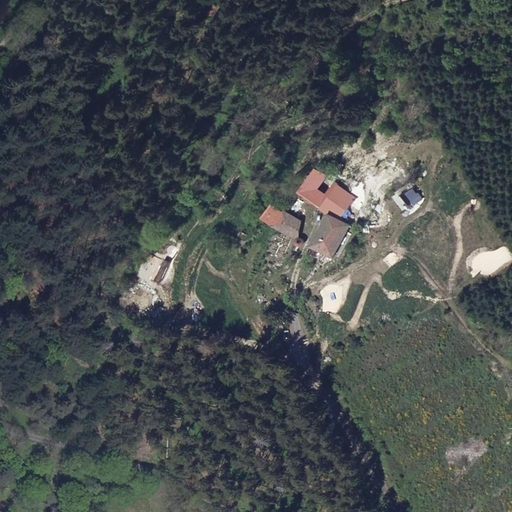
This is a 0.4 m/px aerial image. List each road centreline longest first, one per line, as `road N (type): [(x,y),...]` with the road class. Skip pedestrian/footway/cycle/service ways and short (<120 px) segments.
road 1 (track): [(511,363),(482,341),(400,246),(291,300),(308,354),(189,313),(124,308),(112,277),(126,241),(158,206),(390,0)]
road 2 (unclassified): [(0,415),(216,511)]
road 3 (unclassified): [(397,511),(308,354)]
